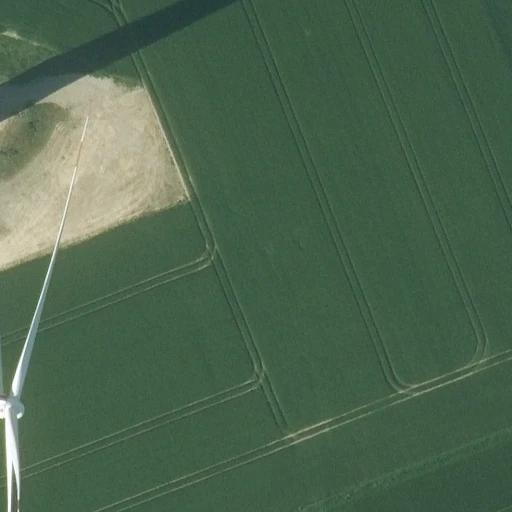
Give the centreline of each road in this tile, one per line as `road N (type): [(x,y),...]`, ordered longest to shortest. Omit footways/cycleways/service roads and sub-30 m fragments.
road 1 (track): [(321,511),(511,436)]
road 2 (track): [(0,231),(147,172)]
